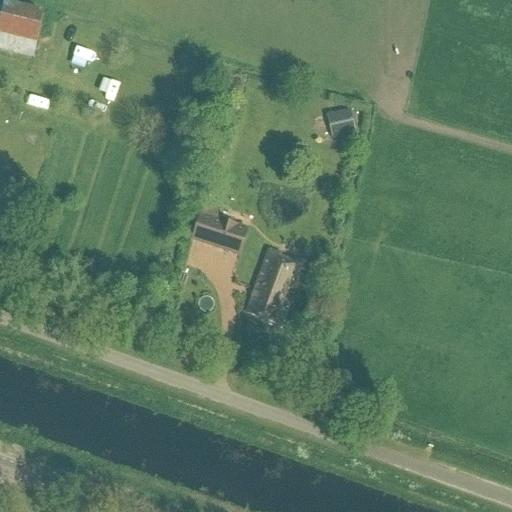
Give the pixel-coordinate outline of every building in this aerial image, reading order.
[(0,50),(34,59),(46,13),(5,3),(0,24),(0,50)] [(350,111),(327,116),(332,137),(355,132),(350,111)] [(200,237),(232,247),(238,226),(239,221),(211,214),(214,202),(195,196),(185,233),(200,237)] [(190,298),(203,245),(181,240),(169,293),(190,298)] [(281,322),(301,268),(268,256),(246,315),(275,325),(277,320),(281,322)] [(232,307),(237,308),(231,330),(241,333),(256,277),(229,270),(225,286),(237,289),(232,307)]
